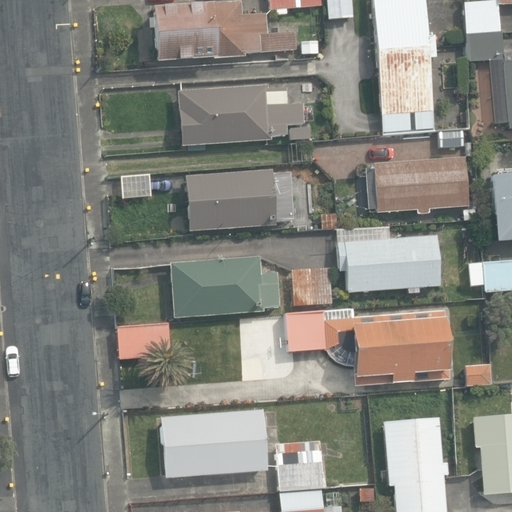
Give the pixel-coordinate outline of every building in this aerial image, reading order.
[(268,0),(270,10),(321,6),(320,0),(268,0)] [(325,0),(327,21),(352,19),(350,0),(325,0)] [(427,37),(424,0),(371,0),(381,135),(431,131),(430,113),(432,113),(429,59),(434,59),(432,37),(427,37)] [(465,35),(500,33),(499,6),(511,5),(511,0),(496,0),(496,1),(463,3),(465,35)] [(151,9),(154,64),(244,58),(244,54),(296,51),(295,32),(265,34),(264,15),(239,16),(238,4),(151,9)] [(503,33),(500,33),(465,35),(466,46),(467,64),(503,62),(504,64),(502,64),(506,130),(511,129),(511,54),(504,55),(503,33)] [(300,42),(300,55),(317,55),(317,42),(300,42)] [(265,90),(265,86),(176,92),(180,147),(268,141),(268,137),(286,136),(285,127),(303,126),(301,104),(285,105),(284,89),(265,90)] [(289,143),(307,142),(306,128),(288,129),(289,143)] [(415,210),(416,215),(427,214),(427,210),(467,207),(463,157),(364,165),(367,213),(415,210)] [(184,177),(188,232),(274,226),(274,222),(293,221),(290,177),(272,179),(271,171),(184,177)] [(121,200),(150,197),(148,175),(119,177),(121,200)] [(494,243),(511,241),(511,175),(489,177),(494,243)] [(462,211),(462,222),(474,221),(474,210),(462,211)] [(320,222),(321,230),(336,229),(335,215),(316,216),(317,223),(320,222)] [(406,289),(406,295),(418,294),(417,289),(438,287),(435,236),(336,243),(338,272),(345,271),(346,293),(406,289)] [(169,264),(173,320),(263,313),(262,308),(278,307),(276,274),(261,275),(259,257),(169,264)] [(511,261),(482,264),(484,292),(511,290),(511,261)] [(484,292),(482,264),(467,265),(468,286),(466,287),(466,288),(450,289),(451,301),(484,299),(484,292)] [(290,270),(292,306),(331,304),(328,268),(290,270)] [(444,311),(320,320),(320,314),(282,317),(284,355),(322,352),(327,360),(337,369),(352,367),(354,390),(450,382),(444,311)] [(116,329),(118,359),(168,356),(166,325),(116,329)] [(464,367),(466,387),(490,385),(488,365),(464,367)] [(159,418),(164,479),(267,472),(262,410),(159,418)] [(479,448),(482,496),(511,493),(511,415),(472,418),(474,449),(479,448)] [(392,486),(393,511),(443,511),(437,419),(382,423),(387,486),(392,486)] [(273,445),(277,491),(323,487),(319,441),(273,445)] [(343,467),(345,484),(370,482),(369,466),(343,467)] [(358,489),(359,502),(373,502),(373,489),(358,489)] [(279,494),(280,511),(339,511),(338,491),(279,494)]
